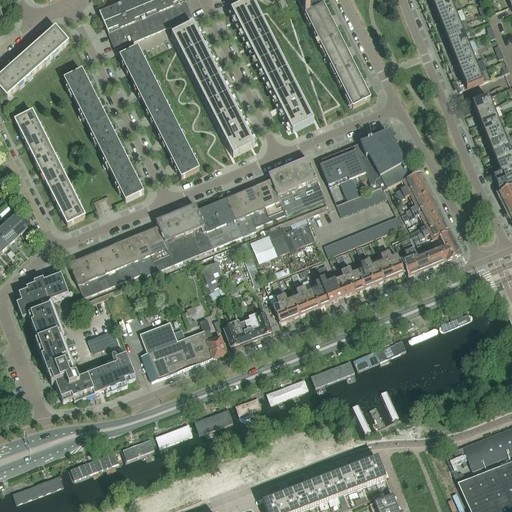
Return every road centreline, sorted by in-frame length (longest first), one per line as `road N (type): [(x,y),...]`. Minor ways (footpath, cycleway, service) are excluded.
road 1 (secondary): [(0,470),(201,402),(511,276)]
road 2 (secondary): [(511,264),(145,415)]
road 3 (residential): [(477,264),(151,396)]
road 4 (residential): [(151,396),(102,414),(45,421),(2,304),(54,248)]
road 5 (residential): [(506,252),(404,0)]
road 6 (residential): [(165,201),(68,3)]
road 7 (residential): [(397,108),(477,264)]
road 8 (residential): [(277,157),(204,0)]
road 9 (secondary): [(145,415),(0,452)]
road 10 (residential): [(277,157),(397,108)]
road 11 (residential): [(54,248),(0,139)]
road 12 (residential): [(343,0),(397,108)]
road 13 (residential): [(54,248),(165,201)]
road 14 (residential): [(165,201),(277,157)]
